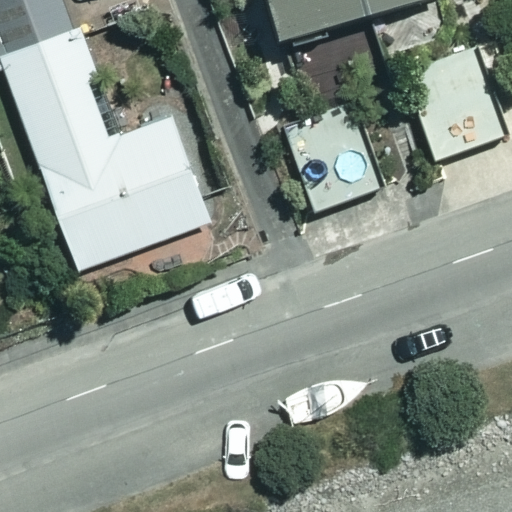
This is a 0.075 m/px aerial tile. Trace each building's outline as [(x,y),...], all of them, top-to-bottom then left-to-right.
[(0,53),(0,48),(71,21),(63,0),(0,0),(0,62),(3,62),(0,53)] [(349,0),(268,0),(275,21),(349,0)] [(0,48),(0,53),(3,62),(75,263),(209,215),(170,109),(118,128),(78,19),(71,21),(0,48)] [(507,136),(474,49),(409,75),(442,161),(507,136)] [(382,186),(352,108),(269,139),(299,218),(382,186)]
